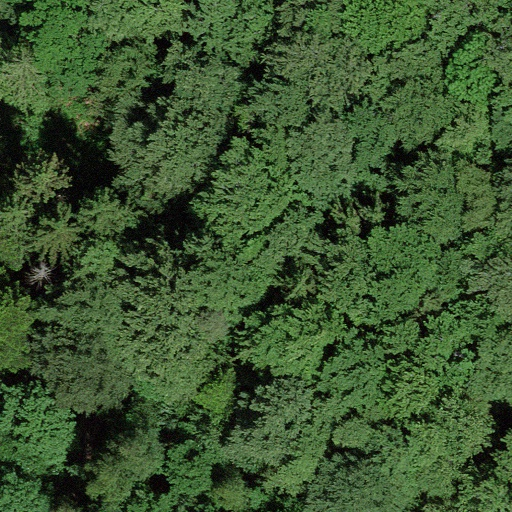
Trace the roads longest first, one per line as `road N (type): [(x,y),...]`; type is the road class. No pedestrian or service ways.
road 1 (unclassified): [(286,0),(88,418),(56,511)]
road 2 (motorway): [(0,248),(444,0)]
